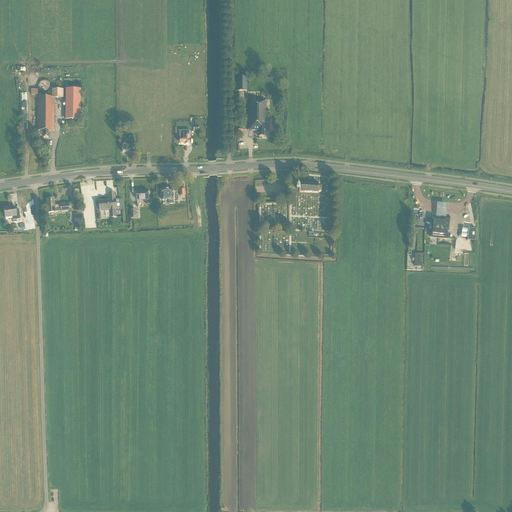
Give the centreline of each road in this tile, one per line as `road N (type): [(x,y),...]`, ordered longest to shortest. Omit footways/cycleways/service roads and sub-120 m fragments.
road 1 (secondary): [(0,186),(229,167)]
road 2 (secondary): [(229,167),(297,164),(442,181)]
road 3 (unclassified): [(229,167),(227,0)]
